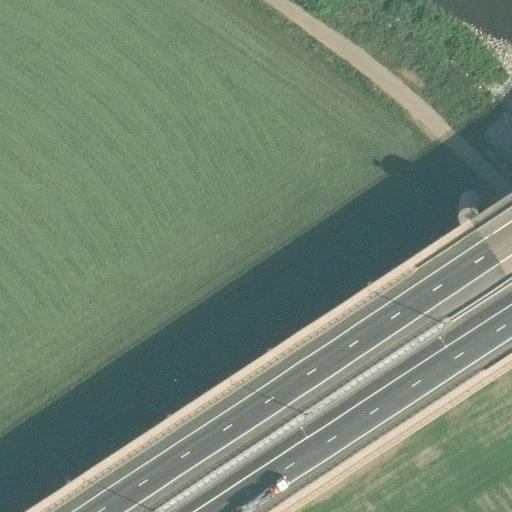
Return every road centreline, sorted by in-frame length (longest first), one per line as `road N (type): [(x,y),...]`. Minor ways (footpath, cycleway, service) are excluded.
road 1 (motorway): [(511,214),(61,511)]
road 2 (motorway): [(185,511),(511,293)]
road 3 (unclassified): [(511,197),(453,133),(277,0)]
